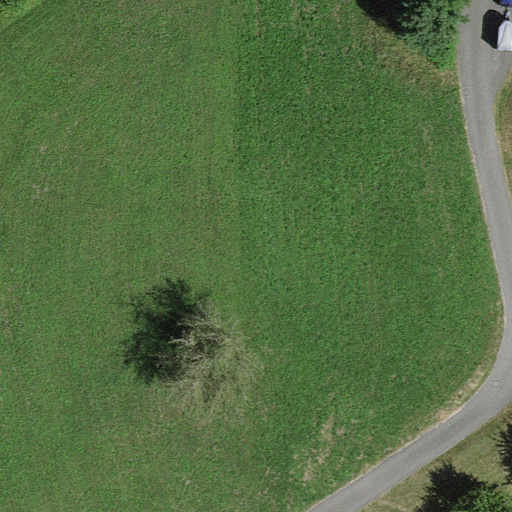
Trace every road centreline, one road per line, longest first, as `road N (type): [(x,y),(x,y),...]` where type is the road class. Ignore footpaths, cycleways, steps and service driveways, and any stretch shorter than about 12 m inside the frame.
road 1 (track): [(511,311),(468,53),(472,0)]
road 2 (track): [(325,511),(490,392),(511,348)]
